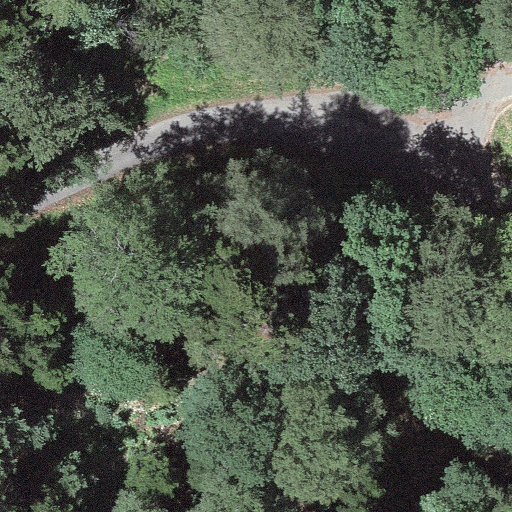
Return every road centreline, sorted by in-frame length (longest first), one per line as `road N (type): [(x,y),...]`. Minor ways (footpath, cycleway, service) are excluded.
road 1 (track): [(0,207),(190,130),(228,123),(386,145),(511,206)]
road 2 (track): [(386,145),(511,82)]
